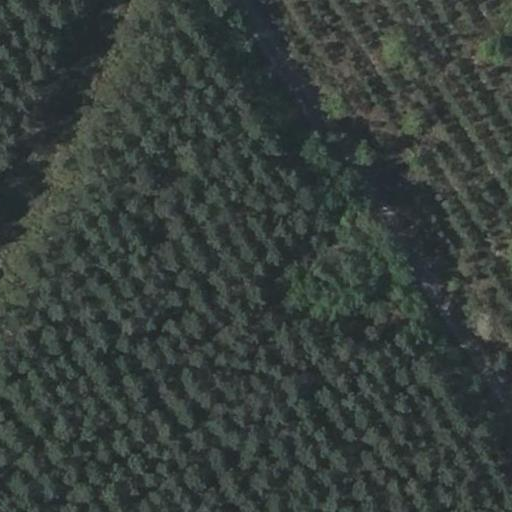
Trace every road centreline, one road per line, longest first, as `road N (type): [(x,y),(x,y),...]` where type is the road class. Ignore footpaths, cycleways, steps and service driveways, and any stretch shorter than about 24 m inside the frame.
road 1 (track): [(256,0),(511,370)]
road 2 (track): [(0,221),(111,0)]
